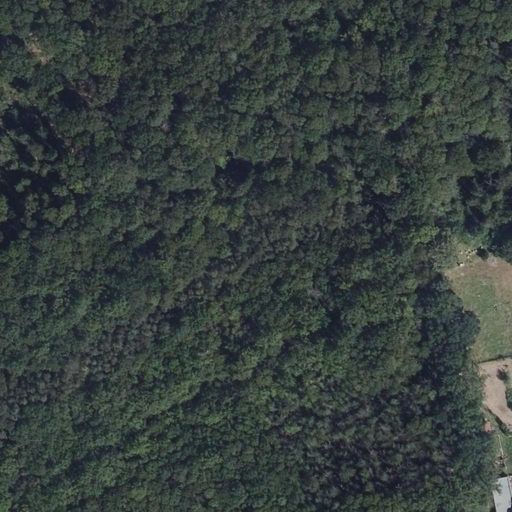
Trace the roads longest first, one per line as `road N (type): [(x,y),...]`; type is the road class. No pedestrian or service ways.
road 1 (unclassified): [(361,0),(463,511)]
road 2 (track): [(394,163),(407,109),(442,67),(477,0)]
